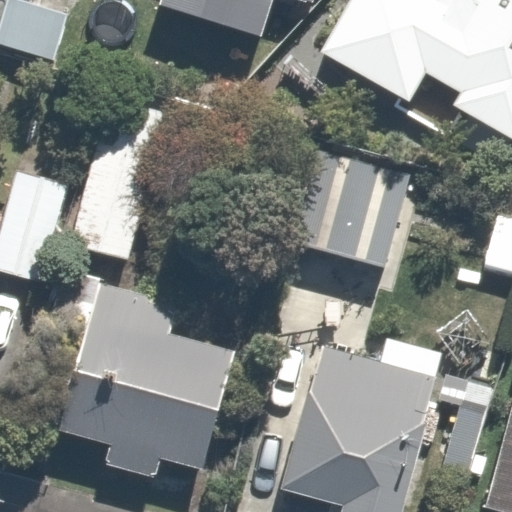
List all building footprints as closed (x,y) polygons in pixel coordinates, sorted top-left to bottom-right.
[(34,0),(0,0),(0,45),(60,57),(70,7),(34,0)] [(166,0),(164,8),(209,23),(214,9),(250,21),(256,0),(306,0),(310,1),(310,0),(166,0)] [(511,0),(341,0),(312,45),(397,100),(419,67),(459,93),(451,105),(508,143),(511,137),(511,0)] [(158,102),(94,90),(66,248),(130,260),(158,102)] [(403,169),(307,154),(292,248),(388,263),(403,169)] [(66,187),(17,172),(0,227),(0,272),(37,284),(66,187)] [(511,211),(488,207),(477,264),(511,271),(511,211)] [(186,302),(82,281),(52,423),(105,434),(98,466),(149,476),(153,457),(210,469),(237,337),(181,325),(186,302)] [(407,511),(435,371),(298,345),(271,485),(337,498),(334,511),(407,511)] [(511,511),(511,364),(482,509),(494,511),(511,511)]
